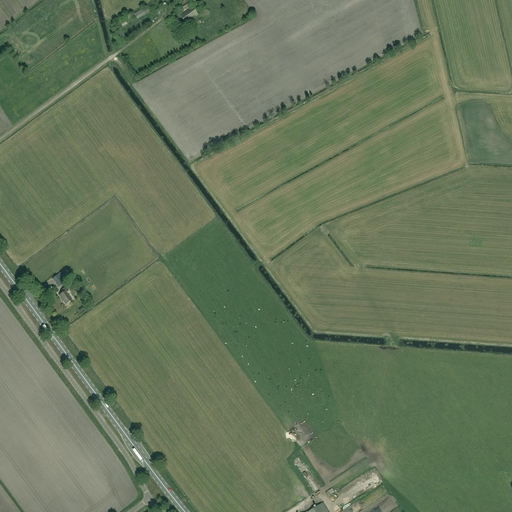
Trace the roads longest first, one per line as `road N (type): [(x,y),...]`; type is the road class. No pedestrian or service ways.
road 1 (primary): [(184,511),(0,263)]
road 2 (unclassified): [(149,498),(0,282)]
